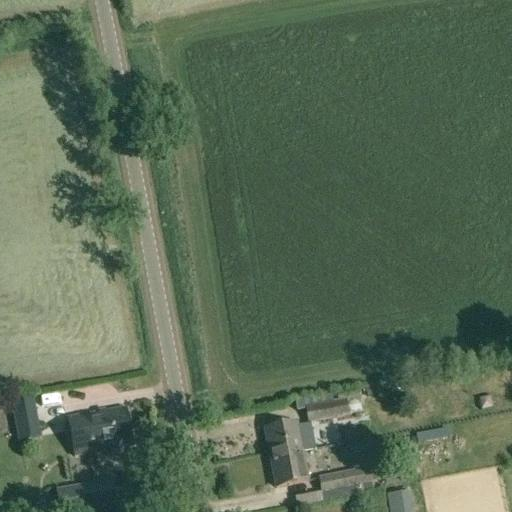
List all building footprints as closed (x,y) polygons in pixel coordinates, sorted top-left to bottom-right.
[(332,395),(295,402),(297,412),(334,405),(332,395)] [(32,399),(10,403),(15,429),(37,425),(32,399)] [(361,413),(359,400),(306,410),(308,424),(361,413)] [(74,457),(109,451),(109,455),(121,453),(121,449),(131,447),(125,409),(68,418),(74,457)] [(291,463),(303,461),(296,425),(265,432),(269,454),(289,450),(291,463)] [(291,463),(289,450),(269,454),(276,489),(308,483),(303,461),(291,463)] [(368,471),(319,480),(322,494),(371,484),(368,471)] [(94,511),(100,511),(95,484),(55,491),(59,511),(94,511)] [(385,511),(382,494),(369,494),(371,511),(385,511)] [(411,511),(409,495),(387,498),(389,511),(411,511)]
